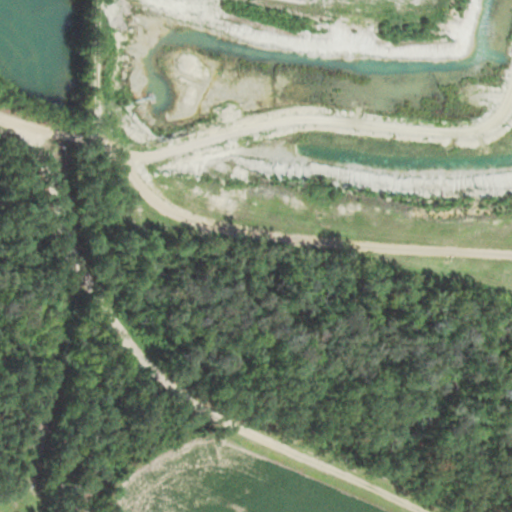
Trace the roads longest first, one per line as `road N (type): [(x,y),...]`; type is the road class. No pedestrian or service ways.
road 1 (track): [(32,129),(95,139),(145,189),(223,228),(511,246)]
road 2 (track): [(116,160),(316,115),(459,126),(507,115),(511,98)]
road 3 (track): [(125,336),(185,390),(441,511)]
road 4 (track): [(95,139),(107,0)]
